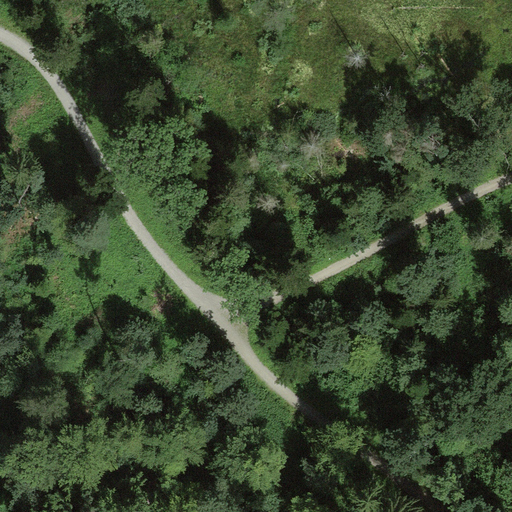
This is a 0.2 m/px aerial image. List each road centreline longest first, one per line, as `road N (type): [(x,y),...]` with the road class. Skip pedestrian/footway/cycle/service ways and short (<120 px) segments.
road 1 (track): [(0,46),(85,113),(181,246),(355,453),(443,511)]
road 2 (track): [(251,324),(511,181)]
